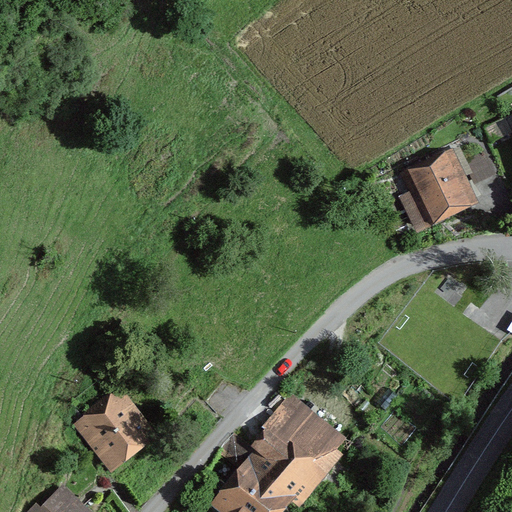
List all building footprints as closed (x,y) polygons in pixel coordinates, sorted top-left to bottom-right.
[(427,216),(428,219),(468,199),(447,157),(407,178),(413,190),(398,198),(411,224),(427,216)] [(203,360),(185,382),(205,400),(224,378),(203,360)] [(249,468),(223,500),(238,511),(270,511),(337,433),(278,384),(252,412),(264,424),(261,428),(267,432),(256,446),(232,434),(222,446),(249,468)] [(80,419),(113,462),(148,435),(115,392),(80,419)] [(34,503),(25,511),(82,511),(62,492),(43,511),(34,503)]
